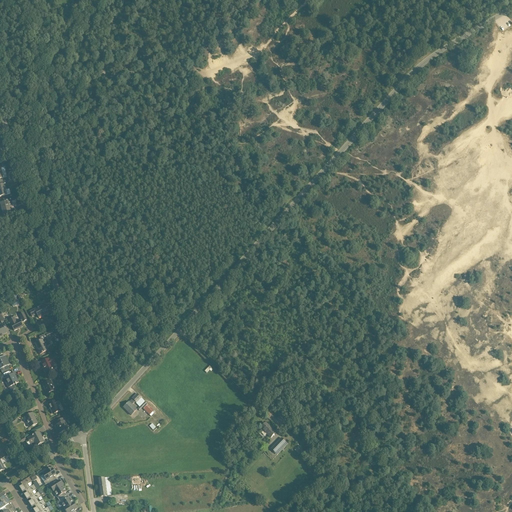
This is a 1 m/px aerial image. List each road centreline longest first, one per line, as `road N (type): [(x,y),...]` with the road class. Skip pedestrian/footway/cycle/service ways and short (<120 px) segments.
road 1 (unclassified): [(81,434),(397,92),(511,11)]
road 2 (unclassified): [(81,434),(59,297),(0,112)]
